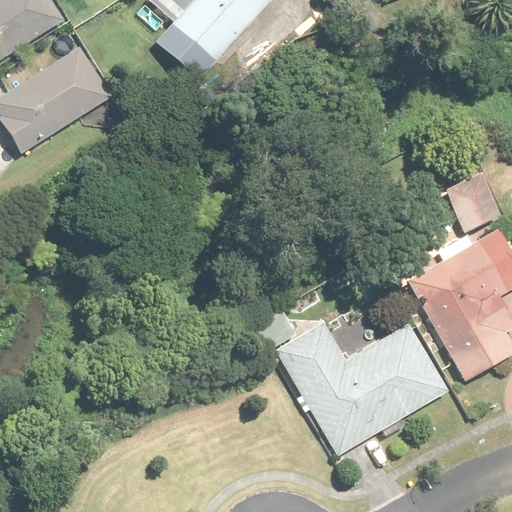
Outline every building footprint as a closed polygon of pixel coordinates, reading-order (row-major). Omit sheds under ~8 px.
[(0,0),(0,62),(61,25),(44,0),(0,0)] [(146,0),(142,6),(170,30),(155,48),(196,85),(271,0),(146,0)] [(303,27),(279,8),(253,40),(277,59),(303,27)] [(107,102),(76,54),(0,102),(0,123),(21,157),(107,102)] [(498,220),(477,178),(442,195),(464,237),(498,220)] [(511,323),(500,303),(511,296),(511,259),(496,232),(406,285),(464,385),(511,357),(511,346),(508,339),(511,336),(511,323)] [(323,328),(298,342),(282,315),(254,331),(273,365),(279,361),(336,459),(446,396),(407,329),(345,365),(323,328)]
